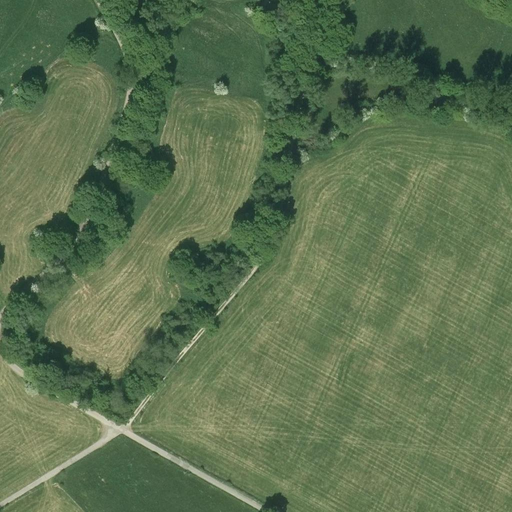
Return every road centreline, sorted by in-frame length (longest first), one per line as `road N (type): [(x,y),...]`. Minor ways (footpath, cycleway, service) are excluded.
road 1 (track): [(319,0),(272,239),(122,430)]
road 2 (track): [(97,0),(128,58),(122,126),(76,242),(0,317)]
road 3 (track): [(122,430),(267,511)]
road 4 (track): [(0,347),(29,378),(122,430)]
road 5 (track): [(122,430),(0,506)]
